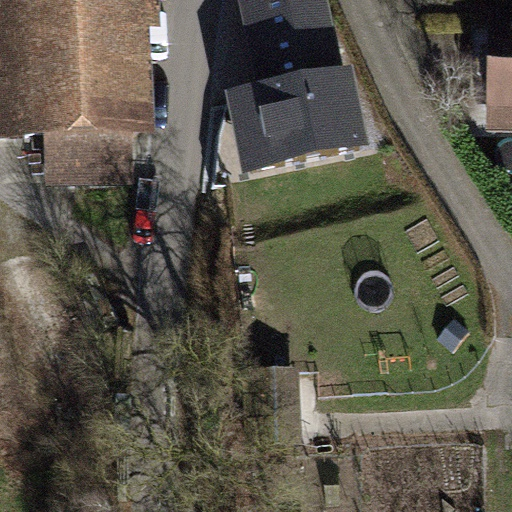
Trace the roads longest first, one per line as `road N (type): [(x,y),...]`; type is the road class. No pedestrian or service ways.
road 1 (unclassified): [(180,511),(171,243)]
road 2 (residential): [(171,243),(179,0)]
